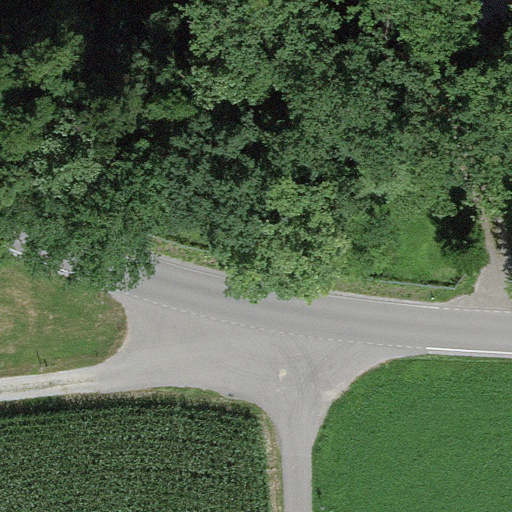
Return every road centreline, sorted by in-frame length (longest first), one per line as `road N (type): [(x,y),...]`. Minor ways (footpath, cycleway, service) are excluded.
road 1 (track): [(300,0),(448,127),(489,178),(511,289)]
road 2 (residential): [(298,314),(140,279),(0,222)]
road 3 (track): [(0,393),(107,382),(298,314)]
road 4 (residential): [(511,333),(298,314)]
road 5 (unclassified): [(298,314),(304,511)]
